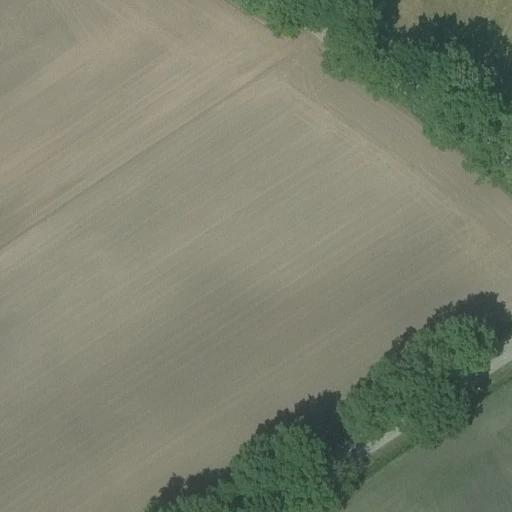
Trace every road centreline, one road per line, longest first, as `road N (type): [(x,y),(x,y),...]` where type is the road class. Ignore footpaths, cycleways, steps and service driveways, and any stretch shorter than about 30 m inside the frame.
road 1 (unclassified): [(511,168),(267,0)]
road 2 (unclassified): [(266,511),(511,345)]
